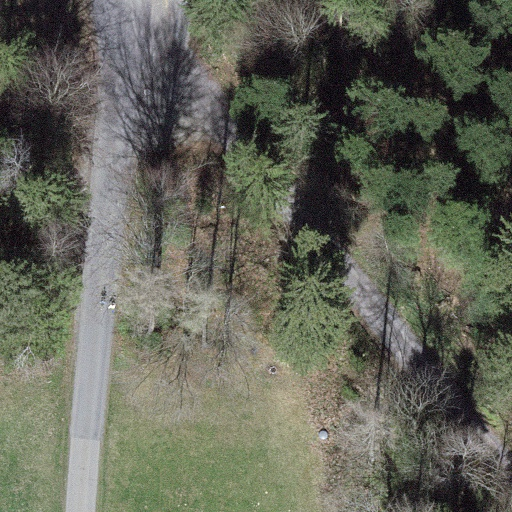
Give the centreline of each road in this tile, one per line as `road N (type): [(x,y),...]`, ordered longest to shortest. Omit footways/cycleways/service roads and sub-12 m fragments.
road 1 (track): [(144,0),(511,424)]
road 2 (unclassified): [(90,0),(120,217),(91,511)]
